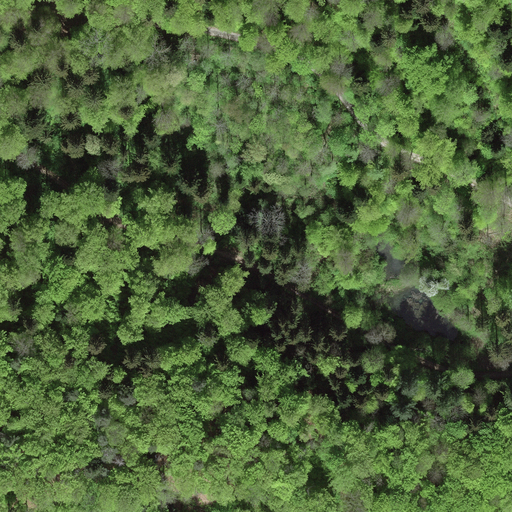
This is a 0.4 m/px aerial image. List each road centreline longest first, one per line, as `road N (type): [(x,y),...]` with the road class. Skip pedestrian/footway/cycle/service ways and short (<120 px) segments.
road 1 (track): [(0,147),(101,213),(241,261),(433,368),(511,372)]
road 2 (track): [(511,201),(388,148),(290,52),(79,14)]
